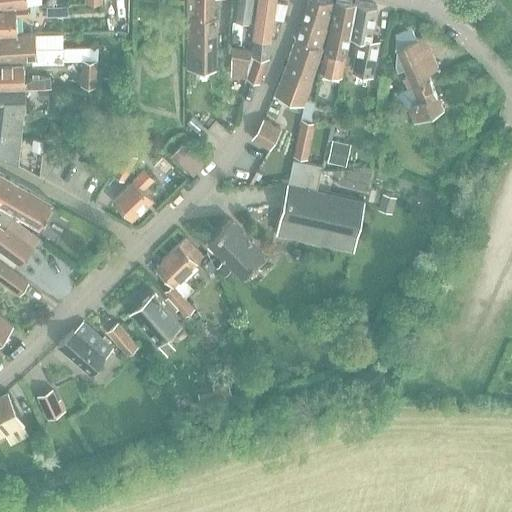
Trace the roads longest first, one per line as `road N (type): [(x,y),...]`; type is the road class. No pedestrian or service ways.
road 1 (residential): [(145,240),(205,182),(259,108),(297,0)]
road 2 (residential): [(0,374),(145,240)]
road 3 (residential): [(145,240),(0,163)]
road 4 (residential): [(511,87),(460,29),(402,0)]
